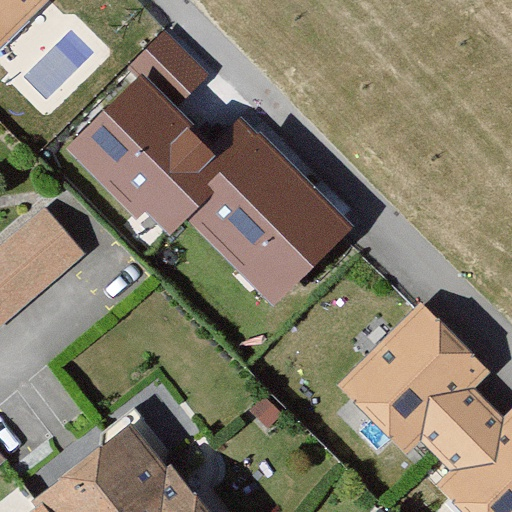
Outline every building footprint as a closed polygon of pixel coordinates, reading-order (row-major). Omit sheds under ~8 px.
[(0,0),(0,41),(38,0),(0,0)] [(343,225),(253,134),(221,165),(137,79),(66,148),(158,241),(181,218),(264,303),(343,225)] [(53,204),(0,250),(0,322),(89,244),(53,204)] [(489,366),(415,299),(337,386),(409,450),(419,439),(453,470),(432,494),(452,511),(511,511),(511,397),(497,415),(468,389),(489,366)] [(197,511),(129,428),(29,511),(197,511)] [(0,435),(0,465),(15,454),(0,435)]
